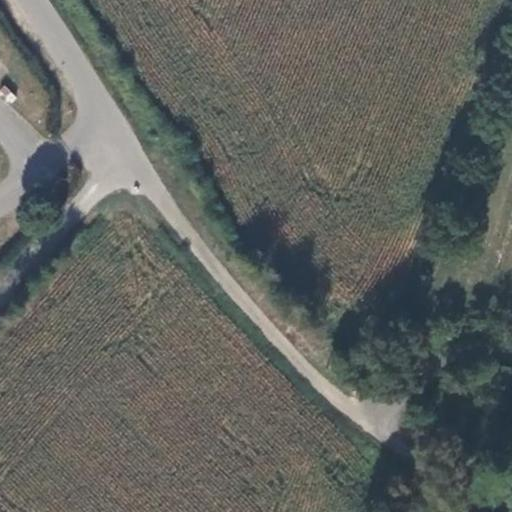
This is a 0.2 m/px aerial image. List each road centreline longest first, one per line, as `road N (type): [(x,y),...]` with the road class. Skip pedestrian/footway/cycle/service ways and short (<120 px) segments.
road 1 (unclassified): [(28,0),(194,244),(348,407),(391,409),(438,366),(469,353),(511,356)]
road 2 (unknown): [(377,412),(425,474),(502,511)]
